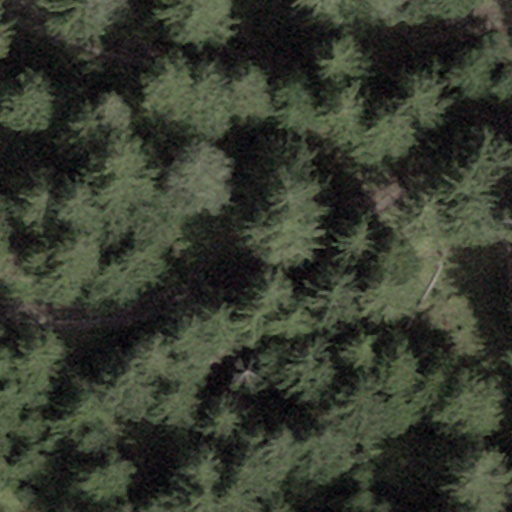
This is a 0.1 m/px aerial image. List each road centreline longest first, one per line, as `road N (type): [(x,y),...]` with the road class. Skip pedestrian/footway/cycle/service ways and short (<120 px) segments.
road 1 (track): [(511,124),(211,290),(141,307),(0,309)]
road 2 (track): [(1,0),(44,28),(177,61),(357,53),(511,20)]
